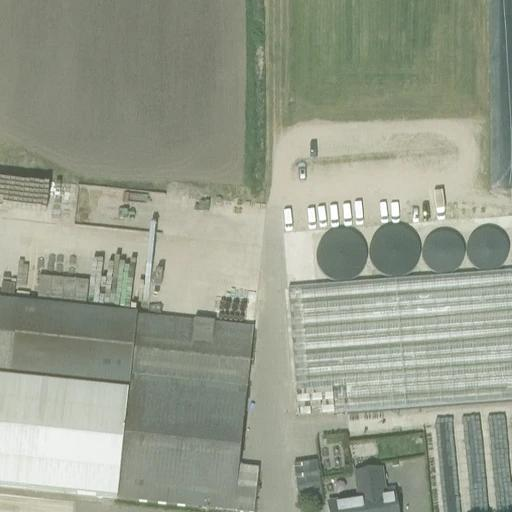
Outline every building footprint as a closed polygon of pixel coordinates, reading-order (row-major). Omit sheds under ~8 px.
[(511,274),(288,291),(297,419),(511,403),(511,274)] [(35,307),(84,312),(87,283),(38,278),(35,307)] [(14,288),(1,287),(0,299),(13,300),(14,288)] [(253,511),(258,472),(238,470),(253,329),(84,312),(35,307),(0,303),(0,490),(201,511),(200,511),(207,511),(208,511),(210,511),(253,511)] [(297,503),(321,500),(316,464),(292,467),(297,503)] [(329,506),(329,511),(395,511),(393,496),(384,498),(380,473),(354,476),(358,502),(329,506)]
